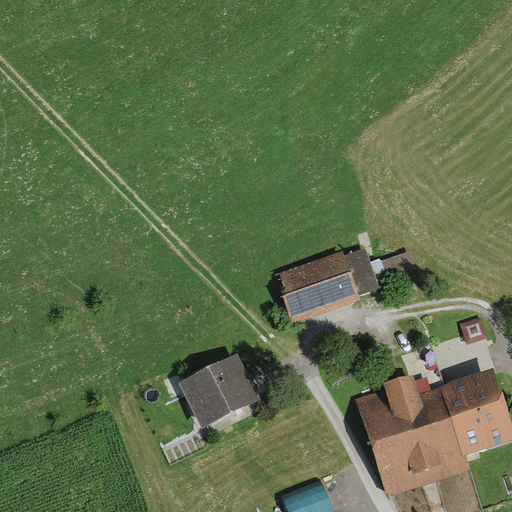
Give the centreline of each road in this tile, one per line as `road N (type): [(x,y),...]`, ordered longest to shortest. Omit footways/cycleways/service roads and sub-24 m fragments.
road 1 (track): [(291,360),(0,61)]
road 2 (track): [(307,377),(315,336),(337,324),(466,302),(494,311),(511,339)]
